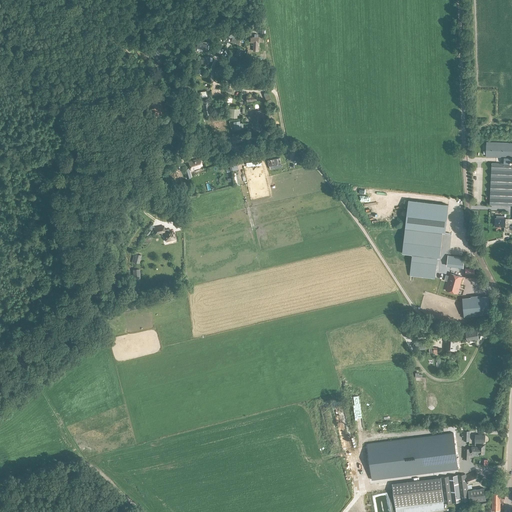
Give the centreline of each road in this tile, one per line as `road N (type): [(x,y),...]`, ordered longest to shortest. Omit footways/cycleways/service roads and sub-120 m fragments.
road 1 (track): [(187,136),(219,140),(239,155),(282,148),(304,154),(436,327),(511,317)]
road 2 (track): [(0,361),(88,270),(176,160)]
road 3 (unclassified): [(511,315),(475,241),(464,154)]
road 4 (unclassified): [(459,0),(464,154)]
